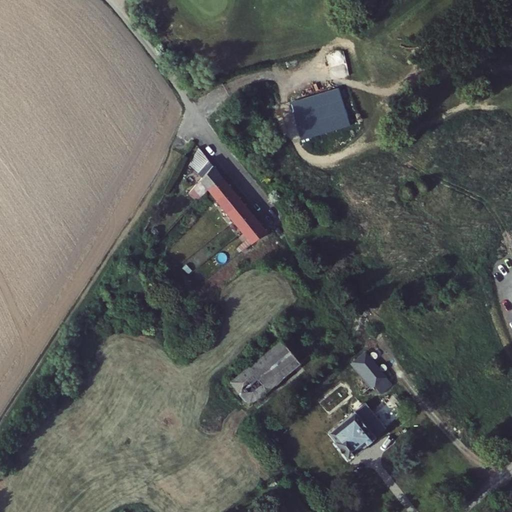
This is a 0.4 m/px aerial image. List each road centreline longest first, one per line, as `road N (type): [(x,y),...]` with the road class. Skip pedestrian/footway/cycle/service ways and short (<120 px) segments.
road 1 (unclassified): [(275,219),(110,0)]
road 2 (track): [(275,219),(310,280),(349,319),(377,329)]
